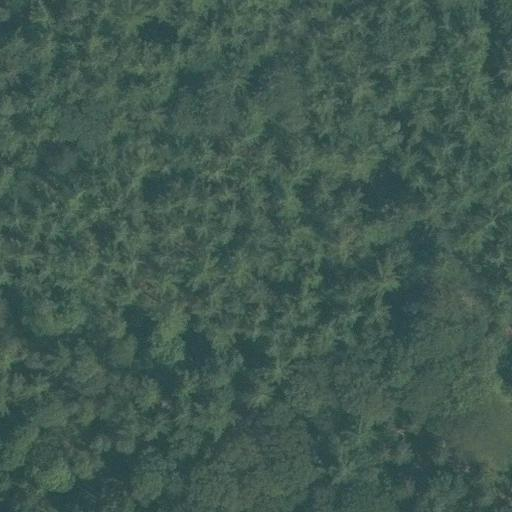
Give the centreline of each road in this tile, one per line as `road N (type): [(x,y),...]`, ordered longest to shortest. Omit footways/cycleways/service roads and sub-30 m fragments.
road 1 (track): [(511,206),(472,256),(418,300),(263,406),(166,506)]
road 2 (track): [(166,506),(0,441)]
